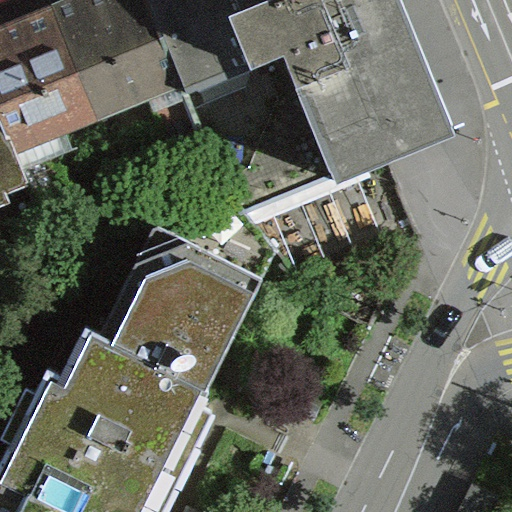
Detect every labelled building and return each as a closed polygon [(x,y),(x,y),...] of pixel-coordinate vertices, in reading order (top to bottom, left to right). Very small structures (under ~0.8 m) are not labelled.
[(203,140),(146,0),(70,0),(53,7),(96,113),(148,92),(173,152),(189,146),(203,140)] [(146,0),(203,140),(189,146),(229,194),(243,210),(335,173),(337,178),(341,176),(339,171),(381,153),(384,159),(386,159),(455,131),(400,0),(146,0)] [(96,113),(53,7),(12,24),(0,28),(0,115),(26,180),(24,181),(42,226),(75,212),(44,134),(96,113)] [(26,180),(0,115),(0,190),(24,181),(26,180)] [(275,249),(243,210),(229,194),(153,225),(98,335),(205,388),(229,341),(275,249)] [(207,389),(205,388),(98,335),(83,327),(61,371),(47,365),(0,458),(0,474),(75,511),(145,511),(161,482),(207,389)] [(0,511),(75,511),(0,474),(0,511)]
